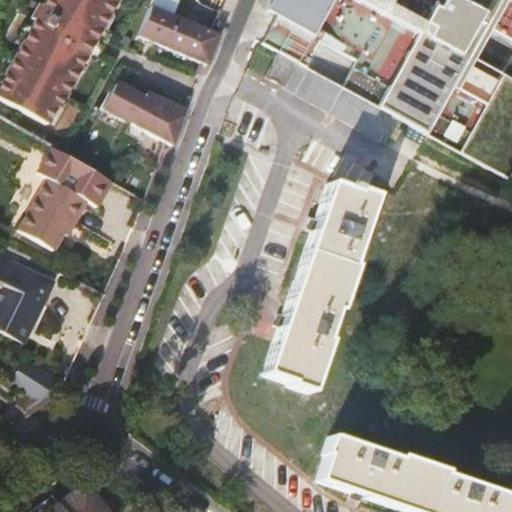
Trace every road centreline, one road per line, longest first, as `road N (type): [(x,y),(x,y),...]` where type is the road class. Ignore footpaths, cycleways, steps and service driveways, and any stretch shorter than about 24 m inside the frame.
road 1 (residential): [(247,0),(84,424)]
road 2 (tertiary): [(182,511),(84,424)]
